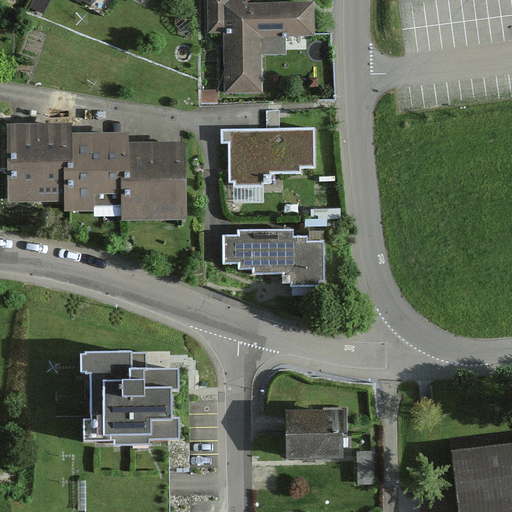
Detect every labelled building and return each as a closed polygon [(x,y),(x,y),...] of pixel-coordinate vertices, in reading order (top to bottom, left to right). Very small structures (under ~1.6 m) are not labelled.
[(83,0),(98,9),(102,0),(83,0)] [(207,0),(208,35),(224,35),(224,96),(262,96),(262,57),(286,57),(286,39),(315,39),(315,5),(248,5),(248,3),(244,0),(207,0)] [(12,200),(66,198),(65,174),(73,174),(71,143),(71,131),(10,133),(12,200)] [(318,137),(231,137),(231,190),(272,190),(272,174),(318,174),(318,137)] [(67,209),(123,207),(122,182),(128,182),(127,154),(127,141),(71,143),(73,174),(65,174),(66,198),(67,209)] [(179,152),(127,154),(128,182),(122,182),(123,207),(123,218),(182,215),(179,152)] [(237,238),(222,238),(222,267),(238,267),(238,272),(252,272),(252,277),(282,277),(282,287),(290,287),(290,290),(321,289),(321,285),(326,285),(325,243),(308,243),(308,238),(294,238),(294,232),(237,232),(237,238)] [(133,360),(85,361),(85,362),(80,362),(80,382),(85,381),(85,383),(89,383),(90,426),(83,426),(83,449),(113,449),(114,453),(150,452),(150,449),(180,448),(180,426),(173,426),(173,400),(180,400),(180,377),(147,377),(147,379),(133,379),(133,360)] [(338,416),(288,417),(289,461),(339,460),(338,416)] [(511,511),(511,448),(477,453),(484,511),(511,511)] [(358,456),(359,484),(373,484),(373,455),(358,456)]
